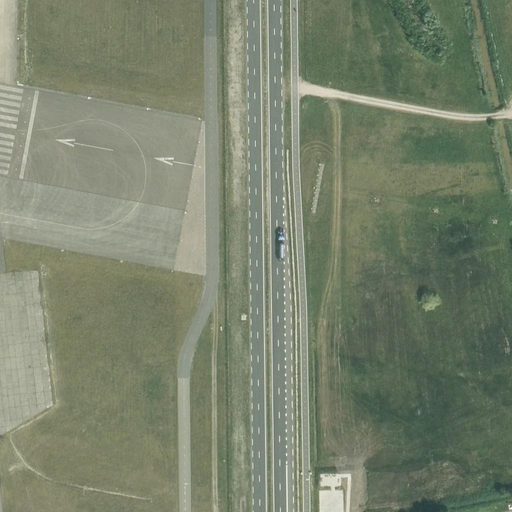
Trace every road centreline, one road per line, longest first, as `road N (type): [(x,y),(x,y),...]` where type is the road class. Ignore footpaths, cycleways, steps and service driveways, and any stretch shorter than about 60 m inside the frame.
road 1 (unclassified): [(185,511),(183,362),(211,290),(209,0)]
road 2 (primary): [(280,511),(274,0)]
road 3 (primary): [(253,0),(257,511)]
road 4 (track): [(294,88),(452,116),(511,114)]
